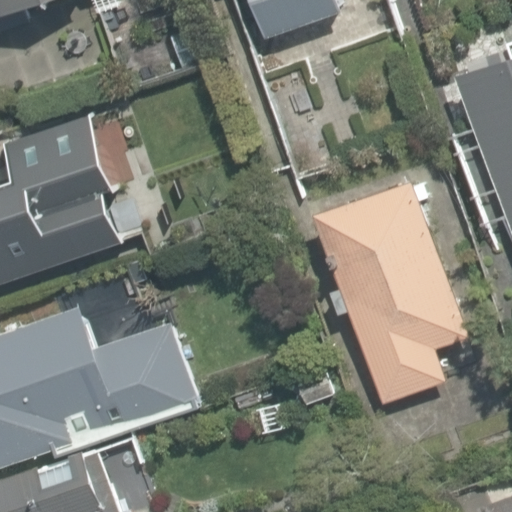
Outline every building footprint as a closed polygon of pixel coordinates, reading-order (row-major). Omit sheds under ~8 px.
[(0,0),(0,34),(37,23),(32,5),(47,0),(0,0)] [(254,0),(266,35),(344,8),(341,0),(254,0)] [(175,31),(187,70),(228,58),(216,18),(175,31)] [(377,151),(343,49),(264,75),(299,177),(377,151)] [(511,53),(460,71),(511,223),(511,53)] [(35,121),(45,149),(104,130),(95,102),(35,121)] [(0,157),(0,295),(52,278),(55,286),(81,278),(43,164),(20,172),(14,153),(0,157)] [(355,308),(388,398),(450,376),(440,347),(475,334),(418,176),(321,210),(346,282),(334,286),(343,312),(355,308)] [(0,467),(42,453),(45,460),(205,406),(176,320),(101,345),(87,302),(0,331),(0,467)] [(297,380),(306,404),(341,392),(332,367),(297,380)] [(0,511),(127,511),(104,447),(0,483),(0,511)] [(511,511),(511,490),(483,500),(486,511),(511,511)]
